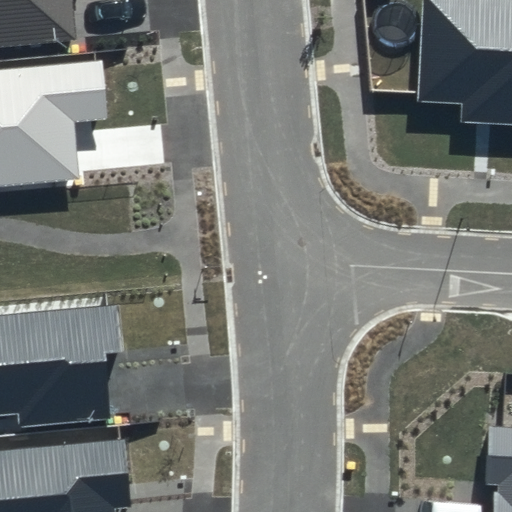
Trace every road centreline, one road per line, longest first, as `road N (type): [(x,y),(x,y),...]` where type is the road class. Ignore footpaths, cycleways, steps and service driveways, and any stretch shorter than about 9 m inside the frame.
road 1 (residential): [(284,259),(260,0)]
road 2 (residential): [(282,511),(284,259)]
road 3 (residential): [(284,259),(511,271)]
